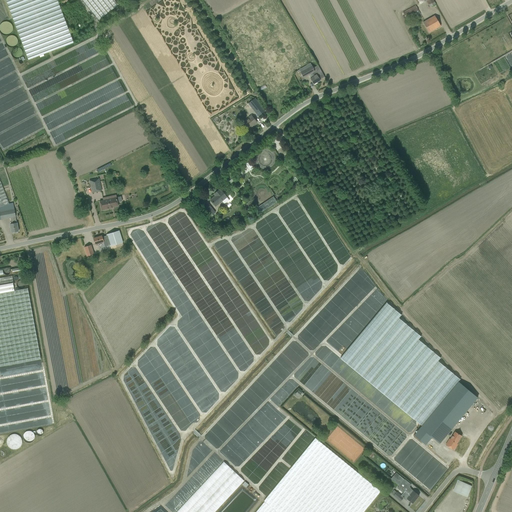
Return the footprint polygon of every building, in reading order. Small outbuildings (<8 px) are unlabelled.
[(5,0),(28,60),(74,43),(57,0),(5,0)] [(117,0),(80,0),(98,21),(120,4),(117,0)] [(415,5),(402,12),(405,18),(418,11),(415,5)] [(423,22),(426,29),(429,33),(441,26),(438,22),(434,16),(423,22)] [(303,78),(307,76),(309,75),(310,78),(310,79),(311,80),(313,84),(320,81),(318,76),(317,75),(315,71),(310,63),(299,70),(303,78)] [(248,104),(255,113),(258,116),(265,111),(255,99),(248,104)] [(242,123),(245,126),(248,130),(251,127),(253,125),(253,126),(257,123),(254,119),(251,115),(249,117),(249,118),(242,123)] [(57,145),(67,141),(66,139),(63,140),(61,135),(56,137),(54,133),(52,134),(57,145)] [(101,191),(98,178),(89,181),(92,193),(101,191)] [(0,181),(0,220),(10,218),(11,221),(12,221),(12,224),(10,224),(12,233),(18,232),(13,203),(9,204),(0,181)] [(215,206),(221,201),(224,204),(229,200),(226,197),(227,197),(225,194),(221,191),(220,189),(216,192),(217,194),(210,200),(215,206)] [(277,202),(273,197),(256,209),(260,214),(277,202)] [(118,206),(117,201),(116,198),(99,202),(100,206),(101,211),(110,209),(110,208),(118,206)] [(209,217),(215,213),(208,204),(203,209),(209,217)] [(119,231),(106,235),(107,236),(110,245),(109,246),(110,247),(123,243),(119,231)] [(100,237),(93,239),(95,244),(95,245),(100,243),(103,242),(105,247),(109,246),(110,245),(107,236),(102,237),(102,236),(100,237)] [(84,248),(86,252),(87,256),(94,254),(92,250),(91,245),(84,248)] [(0,366),(41,359),(27,288),(14,291),(13,283),(0,285),(0,366)] [(386,303),(340,358),(421,426),(460,380),(438,361),(440,358),(418,340),(421,337),(399,318),(401,315),(386,303)] [(459,382),(414,435),(425,445),(432,437),(440,443),(478,398),(459,382)] [(455,432),(450,439),(449,439),(446,445),(454,450),(457,445),(456,444),(461,436),(455,432)] [(315,438),(264,501),(265,501),(256,511),(363,511),(380,492),(315,438)] [(404,479),(404,480),(399,476),(394,481),(394,482),(402,487),(401,488),(407,492),(407,493),(410,495),(416,499),(419,496),(415,493),(413,491),(409,488),(411,485),(404,479)] [(472,486),(457,480),(452,491),(467,498),(472,486)] [(396,492),(393,496),(396,498),(400,501),(403,498),(406,501),(407,499),(413,504),(416,499),(414,498),(410,495),(408,494),(407,493),(407,492),(401,488),(402,487),(399,485),(397,488),(399,490),(402,492),(403,493),(401,496),(396,492)]
